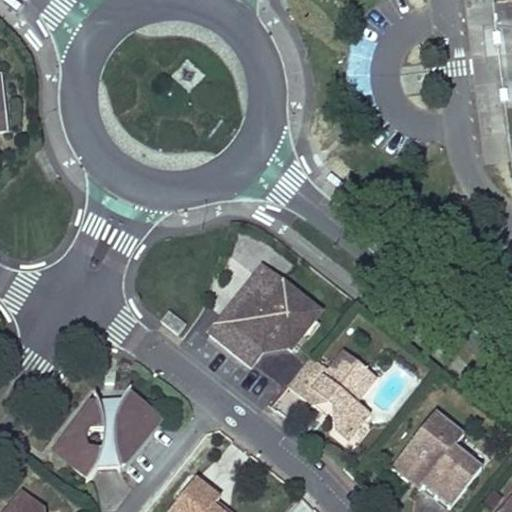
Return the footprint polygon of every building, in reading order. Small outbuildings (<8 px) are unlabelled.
[(261,357),(274,340),(291,352),(314,322),(313,310),(262,269),(209,336),(251,369),(261,357)] [(178,336),(185,326),(169,313),(161,323),(178,336)] [(261,357),(291,352),(274,340),(261,357)] [(311,359),(287,388),(305,402),(313,394),(326,405),(331,409),(334,426),(335,434),(346,443),(369,415),(356,405),(376,380),(344,354),(328,373),(311,359)] [(313,394),(305,402),(312,408),(326,405),(313,394)] [(89,481),(97,467),(123,467),(159,422),(126,395),(122,402),(97,405),(91,407),(54,453),(89,481)] [(434,414),(397,462),(424,484),(421,487),(422,488),(450,510),(481,470),(454,449),(464,437),(434,414)] [(421,487),(424,484),(397,462),(391,470),(419,492),(422,488),(421,487)] [(216,511),(213,509),(216,505),(219,501),(194,481),(170,511),(216,511)] [(41,511),(22,496),(8,511),(41,511)] [(511,511),(511,501),(509,500),(499,511),(511,511)]
